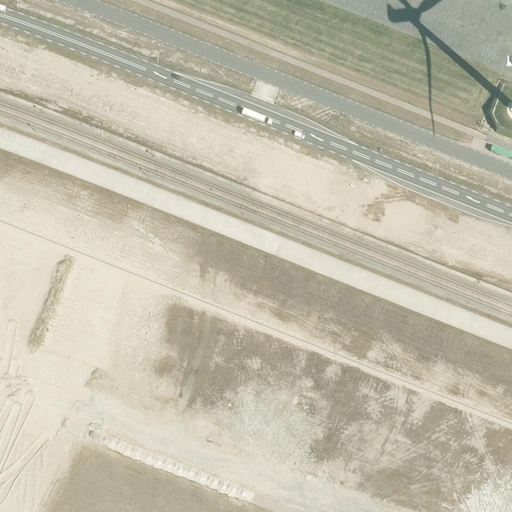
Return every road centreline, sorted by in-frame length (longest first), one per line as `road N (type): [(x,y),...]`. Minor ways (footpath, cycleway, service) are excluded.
road 1 (secondary): [(511,215),(0,15)]
road 2 (unclassified): [(511,173),(79,0)]
road 3 (track): [(290,511),(0,398)]
